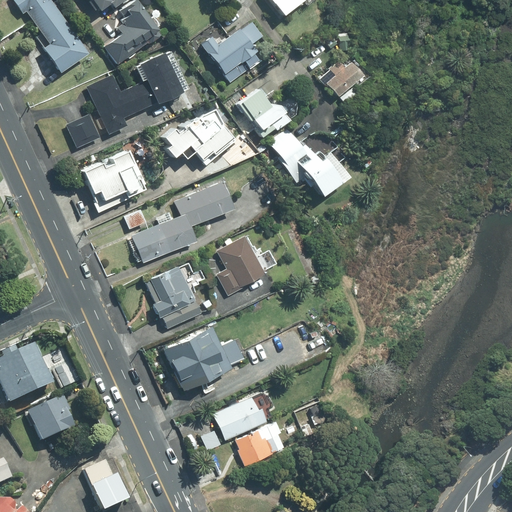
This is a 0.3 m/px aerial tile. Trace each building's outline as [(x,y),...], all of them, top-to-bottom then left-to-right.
[(83,56),(47,0),(13,0),(39,39),(33,43),(53,75),(83,56)] [(120,0),(84,0),(96,17),(120,0)] [(154,31),(132,0),(121,8),(125,14),(119,18),(126,28),(100,46),(113,65),(125,56),(122,52),(154,31)] [(264,0),(283,19),(301,0),(264,0)] [(208,37),(197,44),(225,83),(258,59),(249,46),(262,37),(249,19),(214,45),(208,37)] [(84,87),(103,134),(125,125),(121,114),(181,91),(164,50),(130,63),(138,84),(117,92),(111,77),(84,87)] [(346,63),(321,87),(333,99),(358,75),(346,63)] [(254,91),(235,105),(259,138),(293,114),(279,96),(265,106),(254,91)] [(189,152),(201,166),(231,141),(202,106),(157,143),(170,159),(175,154),(180,160),(189,152)] [(87,114),(62,124),(72,149),(98,139),(87,114)] [(284,132),(266,144),(291,183),(298,178),(311,198),(344,176),(327,150),(308,161),(296,142),(292,144),(284,132)] [(75,173),(93,213),(142,192),(124,152),(75,173)] [(177,214),(126,234),(138,265),(192,244),(185,228),(230,211),(218,180),(171,198),(177,214)] [(211,277),(223,297),(261,273),(238,236),(213,252),(224,269),(211,277)] [(142,281),(163,328),(197,312),(175,266),(142,281)] [(205,327),(157,350),(176,391),(243,360),(233,338),(215,347),(205,327)] [(48,385),(31,345),(0,357),(0,392),(5,404),(48,385)] [(60,397),(22,414),(36,445),(70,430),(62,413),(66,411),(60,397)] [(208,415),(220,441),(260,423),(248,397),(208,415)] [(281,450),(268,424),(225,443),(238,470),(281,450)] [(217,444),(210,429),(199,433),(205,449),(217,444)] [(84,489),(94,511),(101,511),(121,503),(110,478),(109,478),(101,462),(80,471),(87,488),(84,489)] [(11,511),(1,501),(0,501),(0,511),(21,511),(18,508),(14,511),(11,511)]
